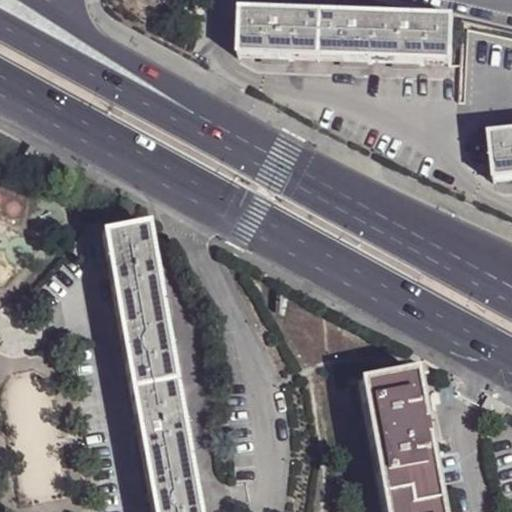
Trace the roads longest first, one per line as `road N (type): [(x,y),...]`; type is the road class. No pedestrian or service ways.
road 1 (secondary): [(0,87),(511,361)]
road 2 (secondary): [(253,149),(0,21)]
road 3 (secondary): [(463,260),(253,149)]
road 4 (secondary): [(253,149),(64,19)]
